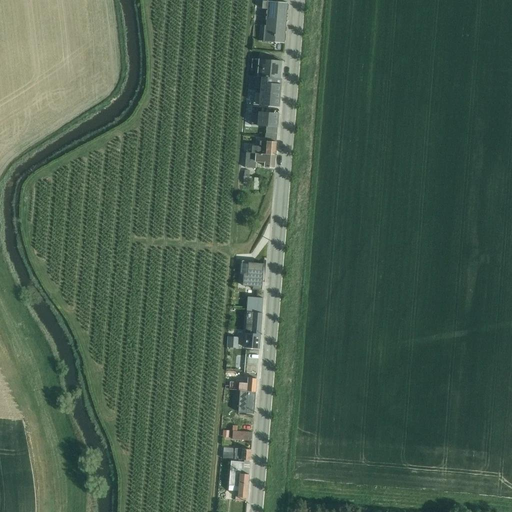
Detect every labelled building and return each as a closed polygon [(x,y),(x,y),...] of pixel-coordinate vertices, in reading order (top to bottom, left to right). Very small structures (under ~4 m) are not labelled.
[(260,25),(259,42),(284,44),(288,3),(263,1),(262,9),(268,9),(266,26),(260,25)] [(283,62),(261,60),(252,59),(251,68),(258,69),(257,76),(272,78),(282,79),(283,62)] [(272,78),(257,76),(253,76),(252,84),(255,84),(255,89),(247,88),(245,101),(254,102),(254,98),(263,98),(264,95),(261,95),(262,85),(271,86),(270,100),(280,101),(281,84),(272,83),(272,78)] [(254,123),(281,124),(282,111),(255,109),(254,123)] [(246,145),(246,153),(275,155),(277,135),(265,134),(265,138),(256,137),(255,142),(257,142),(256,147),(246,145)] [(275,155),(246,153),(245,168),(256,169),(256,163),(264,163),(264,168),(274,169),(275,155)] [(245,170),(244,184),(251,184),(252,177),(250,177),(250,171),(245,170)] [(242,261),(241,275),(244,275),(243,286),(253,287),(252,290),(262,290),(264,264),(254,263),(254,262),(242,261)] [(248,297),(247,312),(262,313),(263,298),(248,297)] [(247,312),(246,334),(261,335),(262,313),(247,312)] [(261,335),(246,334),(244,349),(259,349),(261,335)] [(228,337),(227,348),(238,349),(239,338),(228,337)] [(226,390),(256,392),(257,379),(248,378),(248,381),(243,381),(243,383),(228,382),(228,385),(225,385),(225,389),(226,390)] [(256,392),(226,390),(226,398),(246,399),(246,404),(255,404),(256,392)] [(233,426),(232,440),(252,441),(252,432),(237,431),(238,426),(233,426)] [(224,448),(223,459),(250,461),(251,450),(224,448)] [(231,461),(229,491),(238,491),(238,497),(247,498),(249,475),(241,474),(241,470),(244,470),(244,462),(231,461)]
